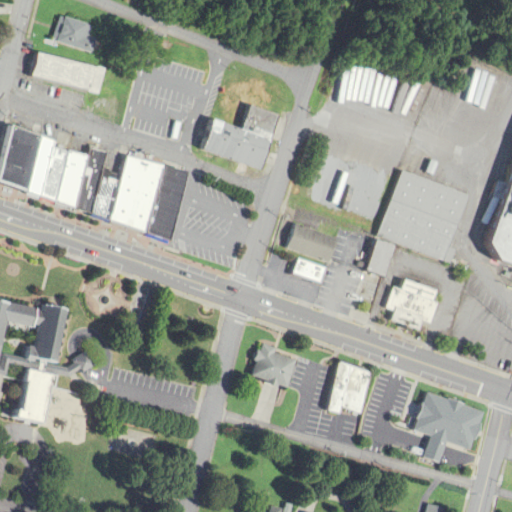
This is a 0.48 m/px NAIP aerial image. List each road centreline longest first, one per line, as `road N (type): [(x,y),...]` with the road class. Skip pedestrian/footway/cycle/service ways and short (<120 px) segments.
road 1 (primary): [(0,214),(511,394)]
road 2 (residential): [(238,300),(336,0)]
road 3 (residential): [(511,496),(211,413)]
road 4 (residential): [(271,196),(121,137),(0,102)]
road 5 (residential): [(85,0),(305,82)]
road 6 (residential): [(185,511),(238,300)]
road 7 (tertiary): [(474,511),(505,392)]
